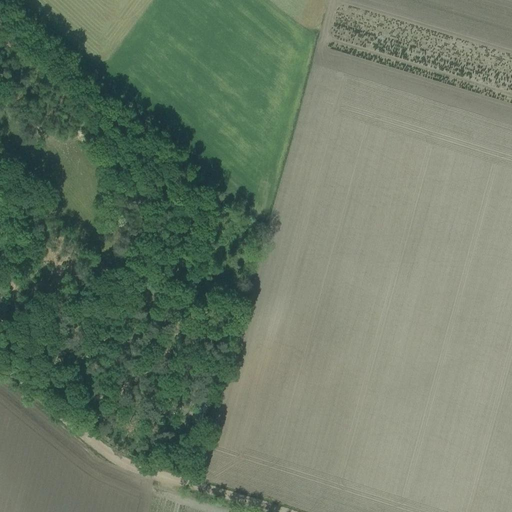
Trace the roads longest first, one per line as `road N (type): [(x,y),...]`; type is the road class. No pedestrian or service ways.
road 1 (track): [(0,359),(119,462),(264,511)]
road 2 (track): [(78,432),(167,277)]
